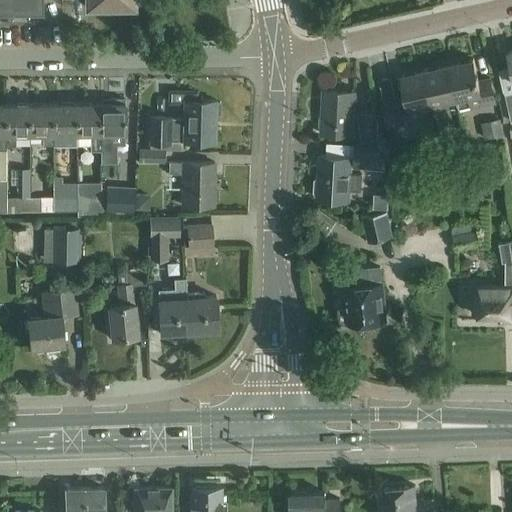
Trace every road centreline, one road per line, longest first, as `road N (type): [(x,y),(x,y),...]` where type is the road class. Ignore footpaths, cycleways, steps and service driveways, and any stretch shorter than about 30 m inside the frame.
road 1 (tertiary): [(279,430),(274,54)]
road 2 (primary): [(279,430),(0,437)]
road 3 (residential): [(0,63),(274,54)]
road 4 (residential): [(274,54),(384,42),(511,11)]
road 5 (primary): [(511,426),(279,430)]
